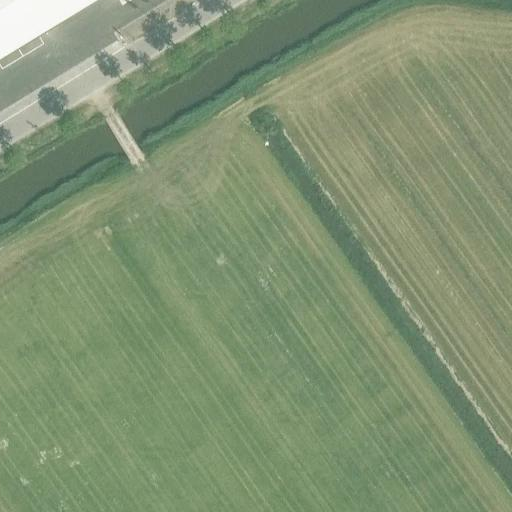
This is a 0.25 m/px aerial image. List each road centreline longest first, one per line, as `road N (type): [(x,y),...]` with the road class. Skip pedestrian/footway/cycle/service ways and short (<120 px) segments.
road 1 (unknown): [(277,0),(0,167)]
road 2 (unclassified): [(218,0),(0,132)]
